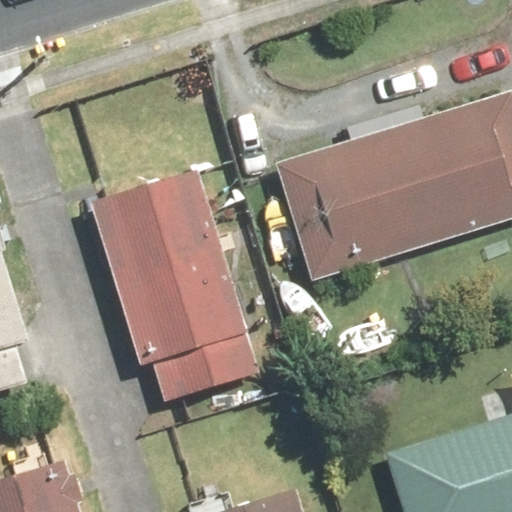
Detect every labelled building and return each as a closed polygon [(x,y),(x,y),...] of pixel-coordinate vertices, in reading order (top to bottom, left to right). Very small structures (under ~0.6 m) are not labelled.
[(511,139),(500,98),(262,167),(298,291),(511,228),(511,139)] [(75,213),(136,423),(250,390),(189,180),(75,213)] [(0,288),(0,399),(30,391),(0,288)] [(511,511),(511,414),(374,454),(390,511),(511,511)] [(70,511),(54,457),(0,472),(0,511),(70,511)] [(299,511),(292,486),(203,511),(299,511)]
